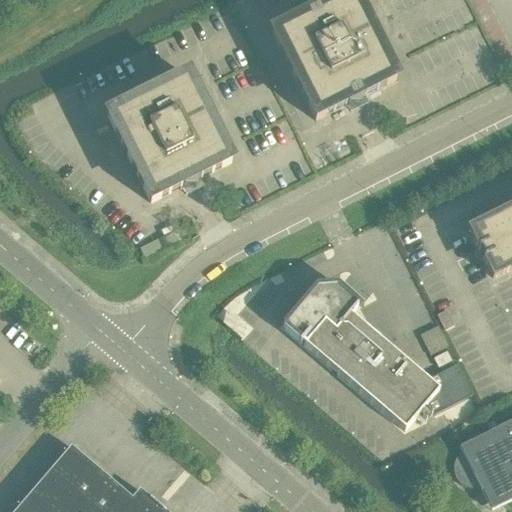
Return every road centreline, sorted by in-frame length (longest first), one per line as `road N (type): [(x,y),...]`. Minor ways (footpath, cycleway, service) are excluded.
road 1 (unclassified): [(123,351),(215,247),(511,97)]
road 2 (unclassified): [(314,511),(123,351)]
road 3 (unknown): [(511,362),(478,328),(439,242),(449,221),(511,184)]
road 4 (unclassified): [(99,332),(0,244)]
